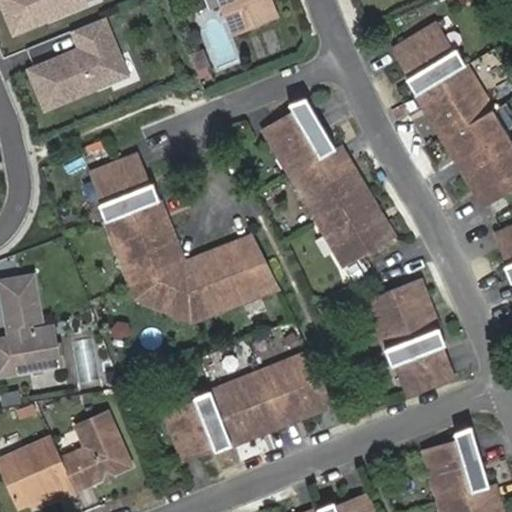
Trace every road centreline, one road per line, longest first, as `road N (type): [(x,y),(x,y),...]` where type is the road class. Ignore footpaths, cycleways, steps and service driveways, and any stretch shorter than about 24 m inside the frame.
road 1 (residential): [(355,53),(506,384)]
road 2 (residential): [(506,384),(205,511)]
road 3 (residential): [(355,53),(193,120),(217,180)]
road 4 (residential): [(0,228),(11,216),(19,171),(0,108)]
